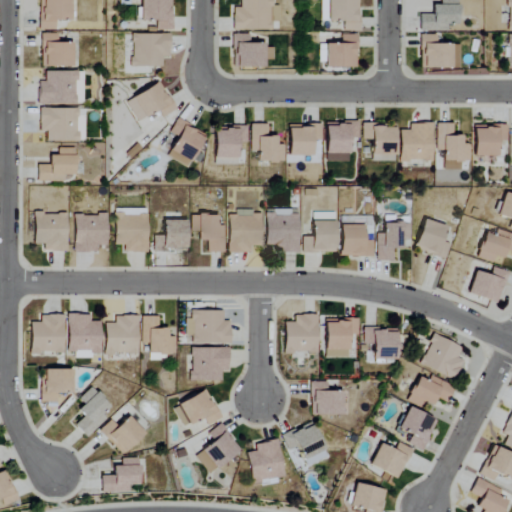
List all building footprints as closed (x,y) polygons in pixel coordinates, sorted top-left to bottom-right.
[(68,0),(38,0),(38,30),(54,30),(54,21),(68,21),(68,0)] [(170,30),(170,0),(139,0),(139,21),(154,21),(154,30),(170,30)] [(271,0),(238,0),(239,7),(232,7),(231,30),(277,31),(277,6),(271,6),(271,0)] [(358,0),(327,0),(327,21),(342,21),(342,31),(358,31),(358,0)] [(419,14),(418,32),(447,32),(447,25),(455,25),(455,0),(438,0),(439,5),(430,5),(430,14),(419,14)] [(70,43),(55,43),(55,34),(40,34),(39,66),(69,67),(70,43)] [(161,67),(161,57),(169,57),(168,34),(129,35),(130,67),(161,67)] [(355,69),(356,35),(339,35),(339,44),(324,43),(324,68),(355,69)] [(435,35),(419,36),(420,69),(458,68),(457,44),(435,45),(435,35)] [(79,72),(43,71),(43,81),(36,81),(36,104),(79,104),(79,72)] [(125,100),(136,122),(157,111),(160,117),(173,111),(159,83),(125,100)] [(77,143),(78,134),(82,135),(83,109),(38,109),(37,132),(45,132),(45,142),(77,143)] [(166,156),(187,167),(204,135),(175,119),(168,133),(176,137),(166,156)] [(324,123),(324,161),(347,162),(348,138),(357,139),(357,124),(324,123)] [(249,152),(255,152),(255,161),(282,162),(282,145),(275,145),(275,136),(266,136),(266,125),(249,124),(249,152)] [(287,124),(286,156),(310,156),(311,140),(320,141),(320,125),(287,124)] [(398,131),(398,162),(431,162),(430,124),(408,124),(408,130),(398,131)] [(435,152),(441,151),(442,170),(459,170),(459,161),(468,161),(468,144),(461,145),(461,136),(452,136),(451,124),(434,124),(435,152)] [(393,125),(361,125),(361,141),(370,140),(370,158),(393,158),(393,125)] [(496,156),(496,142),(506,142),(505,125),(472,126),(472,157),(496,156)] [(213,128),(212,165),(236,165),(236,146),(245,146),(245,129),(213,128)] [(73,148),(56,149),(56,156),(47,156),(47,165),(35,166),(36,183),(63,182),(63,176),(74,176),(73,148)] [(507,229),(511,230),(511,195),(503,193),(496,216),(510,220),(507,229)] [(112,245),(123,246),(123,253),(145,253),(145,209),(113,209),(112,245)] [(297,252),(296,210),(263,211),(264,246),(273,246),(273,253),(297,252)] [(226,253),(250,254),(250,246),(260,246),(260,213),(227,212),(226,253)] [(66,214),(32,214),(32,245),(42,245),(42,252),(65,252),(66,214)] [(72,215),(73,253),(96,252),(96,246),(106,246),(106,215),(72,215)] [(206,253),(222,253),(222,226),(214,226),(214,215),(189,215),(189,233),(197,233),(197,241),(206,241),(206,253)] [(184,220),(160,221),(161,236),(152,236),(152,252),(184,251),(184,220)] [(444,227),(422,220),(412,249),(443,259),(448,245),(439,242),(444,227)] [(301,253),(334,253),(333,222),(309,222),(309,237),(300,237),(301,253)] [(375,262),(392,261),(391,247),(400,247),(400,240),(409,240),(408,224),(381,225),(381,234),(374,234),(375,262)] [(370,257),(371,240),(362,240),(363,226),(338,226),(337,257),(370,257)] [(511,235),(495,230),(493,236),(483,232),(475,258),(491,263),(493,256),(502,259),(504,252),(511,254),(511,235)] [(507,273),(492,267),(489,276),(474,271),(466,294),(496,304),(507,273)] [(221,312),(189,311),(189,319),(184,319),(184,337),(190,337),(190,344),(228,344),(229,321),(221,321),(221,312)] [(73,358),(91,358),(91,353),(98,353),(98,322),(88,321),(88,314),(66,314),(66,353),(73,353),(73,358)] [(62,316),(39,315),(39,323),(29,323),(29,353),(61,354),(62,316)] [(283,354),(315,353),(315,315),(293,315),(293,322),(282,322),(283,354)] [(103,355),(136,354),(136,316),(113,316),(113,323),(103,323),(103,355)] [(157,317),(140,317),(140,344),(146,344),(146,354),(173,354),(173,338),(166,338),(166,329),(157,329),(157,317)] [(356,319),(323,320),(323,358),(347,358),(347,336),(356,335),(356,319)] [(362,345),(371,345),(371,359),(395,359),(394,329),(361,329),(362,345)] [(460,349),(432,335),(418,365),(453,382),(463,362),(455,358),(460,349)] [(227,349),(189,349),(189,382),(220,382),(220,371),(227,371),(227,349)] [(40,403),(61,404),(62,393),(70,393),(70,370),(40,370),(40,403)] [(453,387),(429,376),(426,382),(415,378),(405,400),(429,411),(435,398),(445,403),(453,387)] [(309,415),(339,416),(340,392),(325,392),(325,383),(309,382),(309,415)] [(85,438),(105,420),(101,414),(108,408),(90,388),(77,399),(82,405),(75,411),(82,418),(73,425),(85,438)] [(218,420),(205,391),(171,407),(181,428),(202,418),(205,426),(218,420)] [(421,451),(435,421),(407,408),(397,429),(411,435),(407,444),(421,451)] [(501,446),(511,451),(511,414),(510,414),(500,434),(506,436),(501,446)] [(115,427),(109,420),(97,431),(120,455),(142,434),(126,417),(115,427)] [(326,457),(309,422),(280,436),(287,451),(295,448),(305,467),(326,457)] [(239,450),(218,424),(206,434),(212,441),(193,457),(208,475),(239,450)] [(250,483),(282,478),(276,441),(253,444),(254,452),(245,453),(250,483)] [(397,479),(410,450),(396,444),(393,451),(378,444),(368,467),(397,479)] [(511,476),(511,456),(491,446),(478,475),(492,482),(495,475),(510,481),(511,476)] [(136,459),(119,459),(119,466),(110,467),(111,476),(99,476),(99,493),(128,493),(128,486),(137,486),(136,459)] [(4,471),(0,472),(0,503),(1,506),(15,501),(4,471)] [(500,489),(474,479),(468,495),(478,499),(474,509),(481,511),(480,511),(500,511),(505,501),(497,497),(500,489)] [(362,511),(379,511),(384,491),(354,484),(349,507),(363,510),(362,511)]
